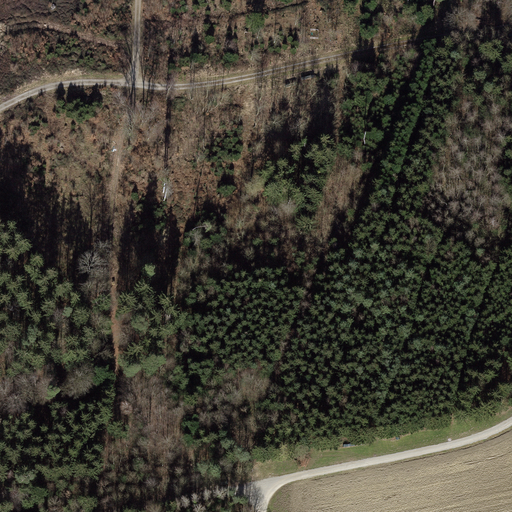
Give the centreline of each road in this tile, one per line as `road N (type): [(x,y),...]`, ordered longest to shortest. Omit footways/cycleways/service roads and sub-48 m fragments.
road 1 (track): [(511,30),(175,89),(93,82),(0,107)]
road 2 (track): [(142,0),(120,146),(117,363),(92,511)]
road 3 (track): [(511,421),(453,445),(97,511)]
